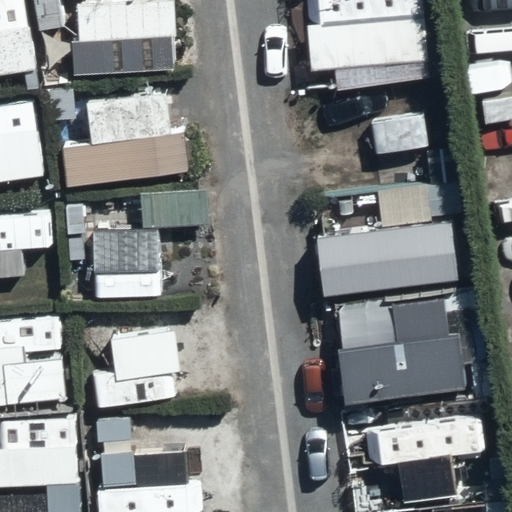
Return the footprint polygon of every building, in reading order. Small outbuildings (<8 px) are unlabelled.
[(31,0),(0,0),(0,70),(39,66),(31,0)] [(77,0),(78,58),(174,57),(174,27),(182,27),(181,0),(77,0)] [(431,2),(304,14),(309,65),(334,62),(337,87),(439,76),(431,2)] [(66,132),(70,175),(192,164),(188,120),(172,121),(168,80),(87,88),(91,129),(66,132)] [(35,93),(0,96),(0,175),(42,172),(35,93)] [(431,126),(378,126),(378,162),(431,162),(431,126)] [(141,198),(89,199),(91,291),(164,290),(163,221),(211,220),(210,174),(141,176),(141,198)] [(379,221),(318,222),(319,281),(458,279),(457,217),(430,217),(430,203),(462,203),(461,176),(378,178),(379,221)] [(49,206),(0,206),(0,272),(23,273),(23,241),(50,241),(49,206)] [(341,335),(347,394),(472,380),(462,287),(398,294),(402,329),(341,335)] [(68,353),(5,353),(5,395),(67,395),(68,353)] [(78,411),(0,411),(0,479),(78,480),(78,411)] [(467,439),(410,444),(414,488),(471,483),(467,439)] [(168,469),(102,468),(101,499),(167,501),(168,469)]
